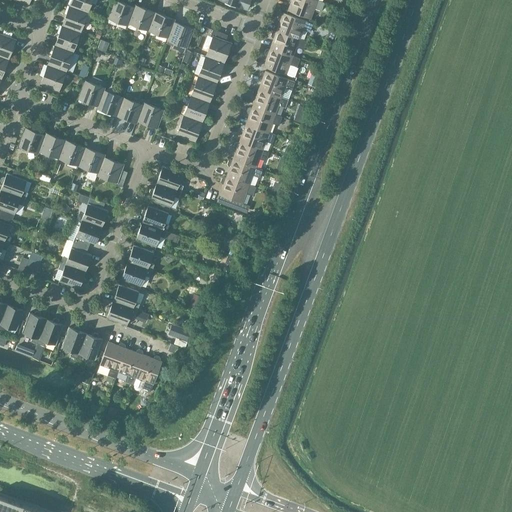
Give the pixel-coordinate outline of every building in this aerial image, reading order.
[(71,0),(69,6),(88,12),(92,0),(71,0)] [(113,0),(107,18),(127,25),(135,5),(134,4),(134,7),(115,0),(113,0)] [(221,0),(248,10),(250,7),(250,4),(251,0),(221,0)] [(317,1),(315,0),(291,0),(288,10),(311,19),(315,8),(321,11),(324,3),(318,0),(317,1)] [(129,23),(148,30),(155,12),(135,5),(127,25),(128,26),(129,23)] [(62,25),(81,32),(88,12),(69,6),(62,25)] [(166,40),(167,40),(175,19),(155,12),(148,30),(167,37),(166,40)] [(280,21),(276,30),(299,39),(300,39),(303,29),(310,32),(313,24),(283,12),(282,14),(281,14),(278,15),(277,18),(278,20),(280,21)] [(175,19),(167,40),(187,48),(194,29),(174,22),(175,20),(175,19)] [(81,32),(62,25),(55,45),(73,52),(81,32)] [(214,36),(226,41),(228,35),(213,30),(211,35),(213,36),(214,36)] [(273,38),(270,48),(293,57),(293,56),(296,47),(303,49),(306,41),(300,39),(299,39),(276,30),(276,32),(274,31),(272,32),(271,35),(272,38),(273,38)] [(0,33),(0,56),(8,60),(16,39),(0,33)] [(213,36),(206,56),(224,63),(231,42),(231,43),(226,41),(214,36),(213,36)] [(55,45),(48,65),(66,72),(73,52),(55,45)] [(293,57),(270,48),(269,49),(268,48),(265,49),(264,53),(265,55),(267,56),(263,66),(286,75),(290,64),(297,67),(300,58),(293,56),(293,57)] [(0,78),(1,79),(8,60),(0,56),(0,78)] [(206,56),(198,76),(217,83),(224,63),(206,56)] [(66,72),(48,65),(40,85),(58,92),(66,72)] [(262,79),(258,89),(282,98),(282,97),(285,88),(292,90),(295,82),(265,71),(264,73),(263,72),(260,73),(259,76),(260,79),(262,79)] [(198,76),(191,95),(209,102),(217,83),(198,76)] [(96,108),(97,108),(104,88),(84,80),(77,99),(97,106),(96,108)] [(97,108),(117,116),(123,97),(104,90),(105,88),(104,88),(97,108)] [(255,97),(252,106),(275,115),(275,114),(279,105),(285,108),(288,99),(282,97),(282,98),(258,89),(258,90),(256,89),(254,90),(253,94),(254,96),(255,97)] [(209,102),(191,95),(184,115),(202,122),(209,102)] [(123,97),(117,116),(137,123),(144,102),(143,102),(142,104),(123,97)] [(144,102),(137,123),(138,121),(158,128),(164,110),(144,102)] [(249,114),(246,124),(269,132),(272,123),(279,125),(282,117),(275,114),(275,115),(252,106),(252,108),(250,107),(248,108),(246,111),(247,114),(249,114)] [(202,122),(184,115),(176,136),(195,142),(202,122)] [(269,132),(246,124),(245,125),(243,124),(241,125),(240,129),(241,131),(243,132),(239,142),(262,150),(266,141),(272,143),(276,134),(269,132)] [(18,146),(38,153),(45,132),(44,135),(24,127),(18,146)] [(40,151),(59,158),(65,140),(45,132),(38,153),(39,154),(40,151)] [(59,158),(78,166),(85,147),(65,140),(59,158)] [(236,149),(233,159),(256,168),(256,167),(259,158),(266,161),(269,152),(262,150),(239,142),(239,143),(237,142),(235,143),(233,146),(234,149),(236,149)] [(96,175),(97,175),(105,157),(105,155),(85,147),(78,166),(97,173),(96,175)] [(293,149),(287,147),(283,157),(289,159),(293,149)] [(105,157),(97,175),(117,183),(116,185),(122,187),(127,172),(122,170),(124,164),(105,157)] [(230,167),(226,177),(249,185),(253,175),(260,178),(263,170),(256,167),(256,168),(233,159),(232,160),(230,159),(228,160),(227,164),(228,166),(230,167)] [(183,173),(163,166),(161,170),(159,170),(157,171),(156,174),(157,176),(159,177),(157,183),(181,192),(184,186),(179,184),(183,173)] [(29,175),(16,170),(14,176),(7,173),(5,177),(3,177),(1,178),(0,180),(1,183),(2,184),(0,190),(25,199),(28,192),(23,191),(29,175)] [(249,185),(226,177),(226,178),(224,177),(222,178),(220,181),(222,184),(223,184),(219,195),(221,195),(219,203),(240,211),(246,193),(253,195),(256,187),(249,185)] [(179,198),(181,192),(157,183),(154,189),(153,188),(150,189),(149,192),(150,195),(152,195),(150,200),(171,207),(174,197),(179,198)] [(25,199),(0,190),(0,189),(0,208),(1,209),(0,212),(0,214),(13,219),(18,204),(23,205),(25,199)] [(103,202),(90,197),(84,213),(79,212),(77,218),(102,227),(104,221),(106,222),(108,221),(109,218),(108,216),(106,215),(108,210),(101,208),(103,202)] [(144,216),(142,222),(167,231),(169,225),(165,223),(168,213),(148,205),(147,210),(145,209),(142,210),(141,213),(142,216),(144,216)] [(0,240),(9,243),(11,237),(7,235),(13,219),(0,214),(0,240)] [(102,227),(77,218),(75,225),(79,226),(73,242),(87,247),(89,242),(96,244),(98,240),(99,241),(101,239),(102,236),(102,234),(100,233),(102,227)] [(167,231),(142,222),(140,228),(138,228),(136,229),(134,232),(136,234),(137,235),(136,239),(156,247),(160,236),(164,238),(167,231)] [(9,243),(0,240),(0,253),(2,248),(7,250),(9,243)] [(87,247),(73,242),(68,258),(63,256),(61,263),(86,272),(88,266),(90,266),(92,265),(93,262),(92,260),(90,259),(92,255),(85,252),(87,247)] [(130,256),(127,262),(152,271),(154,264),(150,263),(154,252),(134,245),(132,249),(130,249),(128,250),(127,253),(128,255),(130,256)] [(26,266),(32,268),(37,254),(31,252),(26,266)] [(37,254),(32,268),(37,270),(43,256),(37,254)] [(152,271),(127,262),(125,268),(123,267),(121,268),(120,271),(121,274),(123,274),(121,279),(141,286),(145,276),(150,277),(152,271)] [(86,272),(61,263),(58,269),(63,271),(59,281),(79,289),(81,284),(83,285),(85,284),(86,281),(85,279),(84,278),(86,272)] [(115,295),(113,301),(138,310),(140,304),(135,302),(139,292),(119,284),(117,289),(116,288),(113,289),(112,292),(113,294),(115,295)] [(138,310),(113,301),(111,307),(109,307),(106,308),(105,311),(106,313),(108,314),(107,318),(127,325),(131,315),(135,317),(138,310)] [(7,304),(0,323),(0,329),(4,331),(6,327),(16,331),(24,310),(20,309),(20,307),(19,305),(16,303),(14,305),(13,306),(7,304)] [(31,341),(37,343),(46,319),(40,316),(41,315),(40,312),(37,311),(35,312),(34,314),(30,312),(22,333),(33,337),(31,341)] [(46,319),(37,343),(44,346),(45,341),(56,345),(63,325),(59,323),(60,322),(58,319),(55,318),(53,319),(52,321),(46,319)] [(70,356),(77,358),(86,333),(80,331),(80,329),(79,327),(76,326),(74,327),(73,329),(69,327),(61,347),(72,351),(70,356)] [(86,333),(77,358),(83,360),(85,356),(95,360),(103,339),(98,338),(99,336),(98,334),(95,333),(92,334),(92,335),(86,333)] [(116,378),(118,371),(126,348),(125,348),(126,346),(125,344),(122,343),(119,344),(119,345),(108,342),(100,365),(110,368),(107,375),(116,378)] [(133,385),(136,378),(135,378),(144,355),(143,354),(143,353),(142,350),(139,349),(137,350),(136,352),(126,348),(118,371),(127,375),(125,382),(133,385)] [(135,378),(136,378),(145,381),(142,388),(151,391),(162,361),(160,361),(161,359),(160,357),(156,355),(154,357),(153,358),(144,355),(135,378)] [(0,496),(0,511),(43,511),(13,501),(0,496)]
